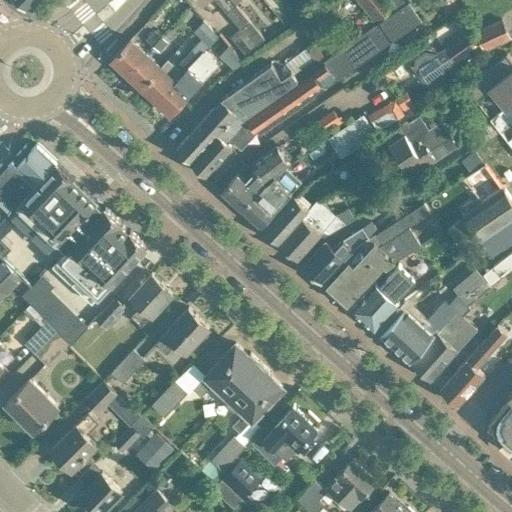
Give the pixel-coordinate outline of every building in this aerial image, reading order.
[(16,0),(26,9),(35,0),(16,0)] [(265,39),(235,4),(231,0),(219,0),(218,1),(239,27),(229,35),(245,53),(265,39)] [(388,0),(396,9),(408,0),(388,0)] [(511,36),(503,18),(479,29),(487,48),(511,36)] [(204,19),(194,30),(202,38),(209,44),(217,35),(204,19)] [(415,55),(413,65),(426,83),(436,84),(445,78),(447,67),(456,61),(460,67),(484,51),(468,28),(444,44),(435,51),(424,49),(415,55)] [(154,44),(162,36),(156,30),(148,39),(154,44)] [(326,53),(336,47),(328,33),(318,39),(326,53)] [(168,41),(162,36),(154,44),(160,50),(168,41)] [(127,73),(147,52),(131,38),(112,59),(127,73)] [(204,50),(188,66),(203,80),(219,63),(204,50)] [(142,87),(161,66),(147,52),(127,73),(142,87)] [(511,101),(511,58),(507,52),(506,53),(507,54),(466,87),(476,99),(490,88),(505,106),(506,107),(511,101)] [(237,53),(227,61),(234,68),(244,61),(237,53)] [(157,100),(175,80),(182,72),(167,59),(161,66),(142,87),(157,100)] [(191,161),(237,111),(244,117),(296,78),(290,69),(281,76),(270,61),(220,97),(221,99),(176,147),(191,161)] [(172,114),(203,80),(188,66),(182,72),(175,80),(157,100),(172,114)] [(259,132),(320,90),(306,70),(296,78),(244,117),(258,129),(259,132)] [(414,106),(411,98),(424,93),(421,86),(381,101),(387,117),(414,106)] [(337,119),(352,110),(345,99),(330,108),(337,119)] [(511,101),(506,107),(505,106),(490,118),(500,131),(511,121),(511,101)] [(258,129),(244,117),(237,111),(191,161),(206,175),(225,154),(226,155),(227,153),(226,152),(233,145),(229,142),(232,139),(241,147),(258,129)] [(362,113),(329,136),(342,155),(375,132),(362,113)] [(408,120),(386,135),(412,174),(457,145),(442,121),(429,128),(421,115),(408,122),(408,120)] [(0,221),(16,204),(57,160),(38,142),(31,149),(26,144),(16,155),(12,150),(11,150),(0,161),(0,221)] [(266,181),(272,175),(290,162),(277,145),(252,164),(254,167),(243,179),(238,174),(223,190),(242,208),(266,181)] [(367,152),(356,157),(363,172),(374,166),(367,152)] [(57,160),(16,204),(25,213),(56,242),(58,241),(65,248),(104,207),(96,200),(97,199),(83,185),(82,186),(73,178),(74,176),(57,160)] [(504,188),(497,178),(485,163),(479,167),(465,176),(482,203),(504,188)] [(285,198),(266,181),(242,208),(261,225),(285,198)] [(480,242),(511,218),(511,199),(504,188),(482,203),(463,216),(480,242)] [(279,241),(309,207),(295,194),(264,228),(279,241)] [(349,207),(337,213),(336,213),(326,204),(318,197),(309,207),(279,241),(297,258),(320,232),(324,236),(346,223),(359,215),(353,205),(349,208),(349,207)] [(348,304),(384,264),(386,266),(394,259),(421,244),(410,226),(431,211),(425,202),(386,227),(385,226),(369,236),(363,240),(368,246),(353,263),(348,259),(326,284),(348,304)] [(16,204),(6,214),(15,223),(25,213),(16,204)] [(65,248),(56,257),(98,297),(147,245),(130,229),(129,230),(121,223),(123,221),(105,205),(104,207),(65,248)] [(6,214),(0,221),(0,222),(8,230),(15,223),(6,214)] [(352,249),(363,240),(369,236),(385,226),(379,216),(363,226),(362,225),(343,238),(335,246),(325,238),(302,263),(323,281),(352,249)] [(511,242),(511,218),(480,242),(491,257),(511,242)] [(0,222),(0,235),(1,237),(8,230),(0,222)] [(0,251),(4,255),(12,247),(1,237),(0,235),(0,251)] [(0,278),(13,265),(2,255),(0,257),(0,278)] [(375,328),(376,327),(399,302),(394,297),(413,276),(398,262),(387,273),(389,276),(380,285),(375,280),(351,307),(375,328)] [(0,297),(22,275),(13,265),(9,269),(0,278),(0,297)] [(411,360),(457,309),(463,314),(470,307),(468,305),(490,286),(479,274),(475,269),(454,287),(459,292),(449,301),(442,295),(396,347),(411,360)] [(134,277),(96,317),(105,325),(108,327),(119,315),(137,331),(152,314),(174,291),(163,281),(165,279),(156,270),(154,273),(152,270),(141,283),(134,277)] [(396,347),(442,295),(436,290),(414,314),(405,307),(382,332),(381,333),(396,347)] [(25,342),(34,351),(57,330),(31,302),(27,306),(29,308),(26,312),(33,319),(36,317),(43,324),(25,342)] [(382,332),(405,307),(399,302),(376,327),(382,332)] [(189,306),(166,331),(167,331),(156,342),(167,352),(177,341),(186,350),(209,325),(189,306)] [(478,327),(463,314),(457,309),(411,360),(432,379),(478,327)] [(96,317),(88,326),(97,334),(105,325),(96,317)] [(497,323),(440,387),(458,403),(485,373),(477,366),(507,333),(497,323)] [(69,342),(57,330),(34,351),(46,364),(69,342)] [(236,342),(194,388),(202,395),(211,385),(215,388),(218,385),(231,397),(263,362),(251,351),(249,354),(236,342)] [(145,359),(133,349),(112,372),(123,383),(145,359)] [(273,372),(263,362),(231,397),(241,407),(238,410),(242,414),(233,424),(240,431),(283,386),(270,374),(273,372)] [(34,429),(58,405),(30,378),(6,401),(34,429)] [(119,393),(110,384),(105,378),(94,389),(87,396),(100,410),(119,393)] [(152,403),(165,415),(187,392),(174,380),(152,403)] [(511,388),(508,392),(511,396),(488,424),(503,437),(504,436),(505,437),(504,438),(511,444),(511,388)] [(299,407),(294,403),(275,423),(276,424),(264,436),(266,437),(264,439),(272,446),(274,444),(276,446),(284,453),(291,453),(298,445),(299,446),(318,426),(315,423),(317,420),(309,412),(307,415),(299,408),(300,407),(299,407)] [(72,467),(84,455),(87,452),(97,442),(87,432),(96,423),(85,413),(52,447),(72,467)] [(144,436),(154,425),(142,414),(135,421),(115,441),(123,449),(141,433),(144,436)] [(158,432),(146,444),(163,460),(175,447),(158,432)] [(211,458),(223,469),(245,446),(233,435),(211,458)] [(250,503),(270,483),(243,457),(224,477),(250,503)] [(338,474),(328,485),(350,507),(360,495),(361,496),(376,480),(352,458),(337,473),(338,474)] [(96,511),(100,511),(122,490),(102,471),(78,495),(88,505),(89,504),(96,511)] [(298,497),(314,511),(316,511),(325,503),(319,499),(327,490),(316,479),(298,497)] [(162,511),(158,507),(166,499),(157,490),(134,511),(162,511)] [(369,511),(414,511),(408,506),(405,508),(390,493),(390,492),(389,492),(369,511)]
